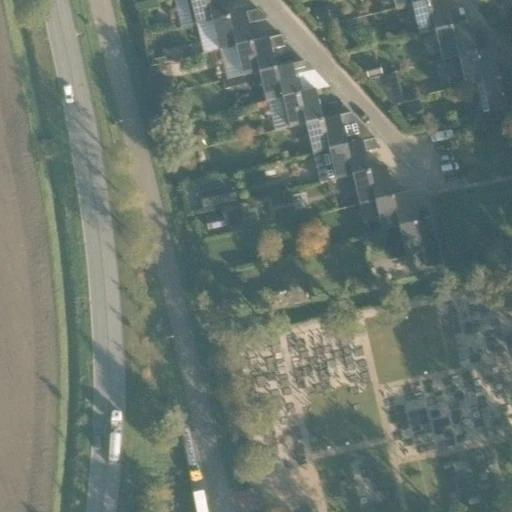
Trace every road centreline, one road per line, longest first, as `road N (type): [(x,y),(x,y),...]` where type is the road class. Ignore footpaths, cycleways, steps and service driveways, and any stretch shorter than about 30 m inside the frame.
road 1 (unclassified): [(223,511),(97,0)]
road 2 (primary): [(98,511),(102,279),(53,0)]
road 3 (residential): [(427,181),(262,0)]
